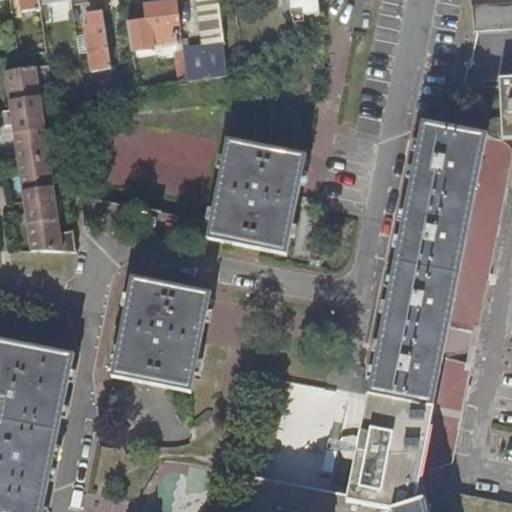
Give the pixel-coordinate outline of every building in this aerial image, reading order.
[(22,0),(24,12),(42,10),(41,4),(40,0),(22,0)] [(294,0),(298,21),(322,18),(319,0),(294,0)] [(147,19),(131,22),(135,51),(156,48),(156,49),(179,46),(177,26),(182,26),(180,1),(146,5),(147,19)] [(511,4),(473,6),(476,33),(477,33),(511,30),(511,4)] [(201,7),(205,46),(225,44),(221,5),(201,7)] [(94,72),(113,70),(105,12),(90,13),(92,25),(87,26),(94,72)] [(290,56),(287,36),(279,37),(281,56),(290,56)] [(225,44),(205,46),(185,49),(189,82),(229,77),(225,44)] [(51,70),(23,74),(32,139),(42,212),(47,252),(77,253),(78,253),(75,231),(62,233),(54,179),(67,177),(61,137),(47,139),(41,92),(54,90),(51,70)] [(24,137),(16,138),(24,193),(32,191),(37,221),(29,222),(33,252),(47,252),(42,212),(32,139),(23,74),(8,77),(12,108),(20,107),(24,137)] [(511,78),(500,79),(502,120),(500,119),(498,119),(496,119),(493,120),(491,121),(489,124),(488,126),(488,129),(488,132),(490,134),(492,136),(493,137),(495,138),(506,140),(511,139),(511,78)] [(20,107),(12,108),(16,138),(24,137),(20,107)] [(350,496),(250,477),(243,511),(390,511),(391,511),(415,504),(417,496),(422,472),(455,462),(474,362),(445,356),(452,325),(480,331),(507,196),(511,173),(511,143),(509,141),(506,140),(495,138),(457,130),(424,123),(350,496)] [(289,255),(309,155),(228,139),(209,239),(289,255)] [(32,191),(24,193),(29,222),(37,221),(32,191)] [(194,393),(214,293),(133,278),(113,377),(194,393)] [(0,511),(45,511),(77,354),(0,339),(0,511)] [(511,511),(511,503),(491,499),(455,492),(448,494),(415,504),(391,511),(511,511)]
